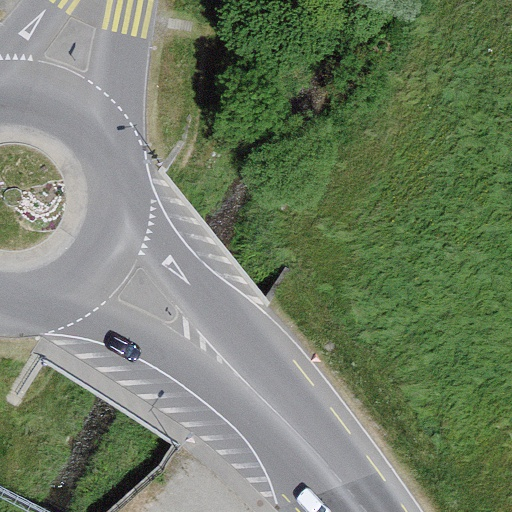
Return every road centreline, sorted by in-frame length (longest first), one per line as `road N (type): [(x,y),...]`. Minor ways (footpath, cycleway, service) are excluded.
road 1 (secondary): [(363,511),(266,401),(97,248)]
road 2 (secondary): [(97,248),(110,220),(109,160),(74,111),(47,96)]
